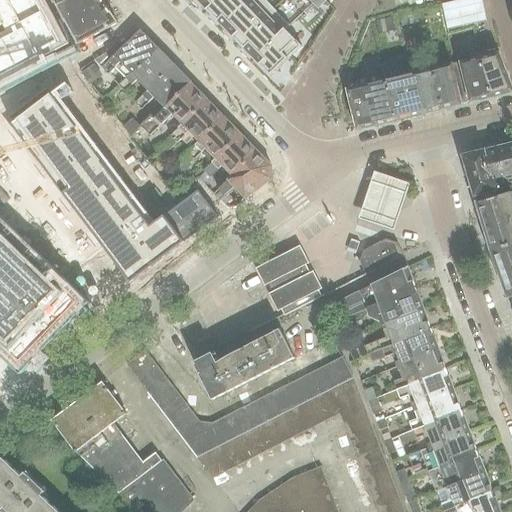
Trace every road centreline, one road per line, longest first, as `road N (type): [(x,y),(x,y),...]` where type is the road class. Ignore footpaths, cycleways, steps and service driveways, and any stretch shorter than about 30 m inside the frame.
road 1 (residential): [(0,430),(319,178)]
road 2 (residential): [(511,394),(454,251),(424,136)]
road 3 (residential): [(319,178),(150,0)]
